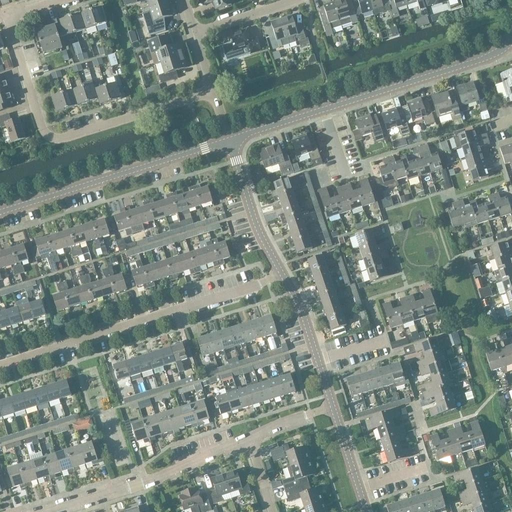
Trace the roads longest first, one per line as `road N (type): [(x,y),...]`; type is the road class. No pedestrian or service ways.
road 1 (tertiary): [(230,139),(471,63),(511,40)]
road 2 (residential): [(212,90),(48,137),(11,16)]
road 3 (residential): [(0,366),(282,274)]
road 4 (tertiary): [(0,212),(230,139)]
road 5 (residential): [(55,511),(249,438)]
road 6 (residential): [(282,274),(255,228),(230,139)]
road 7 (residential): [(333,407),(282,274)]
